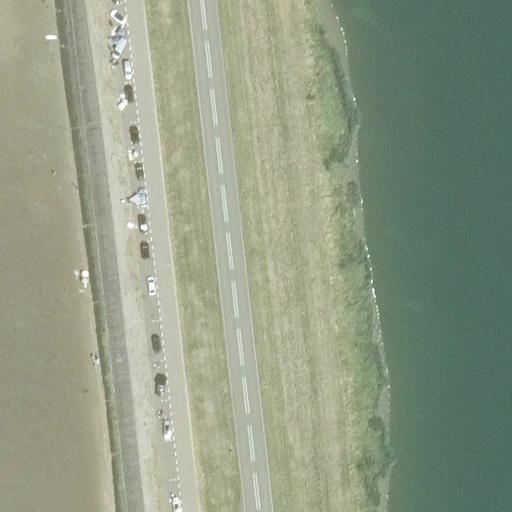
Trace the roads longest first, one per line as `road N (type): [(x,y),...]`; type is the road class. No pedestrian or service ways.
road 1 (trunk): [(256,511),(196,0)]
road 2 (unclassified): [(188,511),(132,0)]
